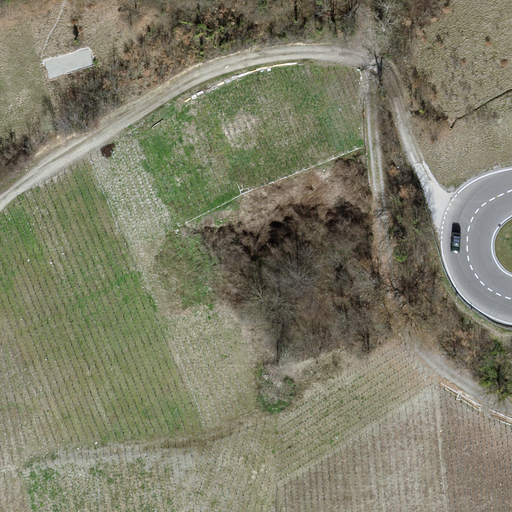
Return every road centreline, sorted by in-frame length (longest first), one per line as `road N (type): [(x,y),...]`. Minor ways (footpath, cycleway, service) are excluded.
road 1 (track): [(0,223),(52,165),(191,78),(308,51),(369,57),(384,72),(439,215),(467,232)]
road 2 (track): [(511,406),(408,344),(392,311),(378,256),(369,57),(356,0)]
road 3 (secondary): [(511,304),(494,300),(467,258),(467,232),(481,208),(511,190)]
